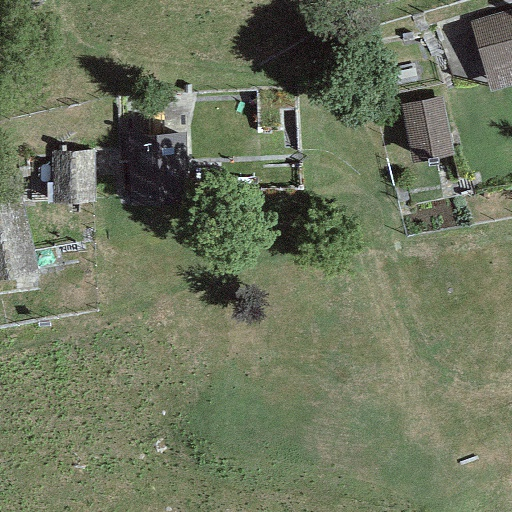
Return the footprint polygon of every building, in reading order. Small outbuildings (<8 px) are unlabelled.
[(511,9),(470,22),(491,91),(511,84),(511,9)] [(442,95),(398,103),(411,164),(454,155),(442,95)] [(185,132),(127,134),(129,205),(188,203),(185,132)] [(91,149),(51,150),(53,204),(92,203),(91,149)] [(20,193),(0,197),(0,278),(37,271),(20,193)]
